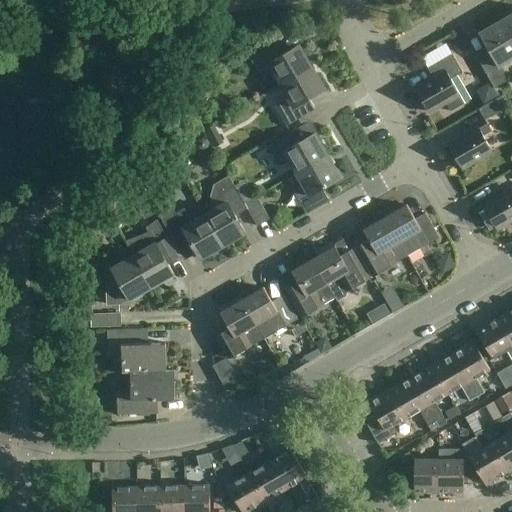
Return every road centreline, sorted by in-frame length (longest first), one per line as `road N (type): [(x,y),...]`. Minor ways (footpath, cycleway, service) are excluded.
road 1 (residential): [(206,428),(200,290),(418,160)]
road 2 (unclassified): [(304,383),(486,275)]
road 3 (unclassified): [(0,439),(132,439),(206,428)]
road 4 (residential): [(367,69),(485,0)]
road 5 (residential): [(486,275),(418,160)]
road 6 (residential): [(362,491),(304,383)]
